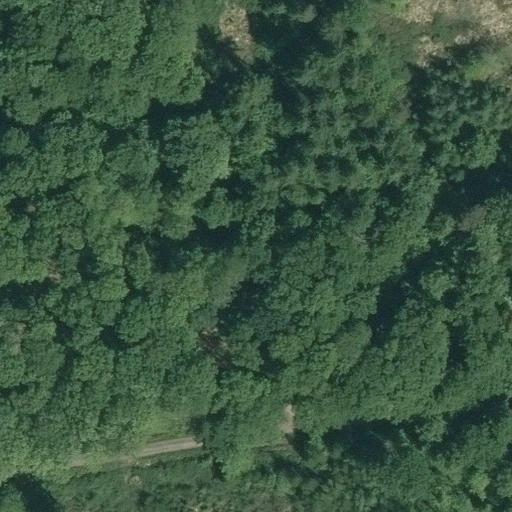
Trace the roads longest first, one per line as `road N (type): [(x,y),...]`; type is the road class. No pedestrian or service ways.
road 1 (track): [(0,488),(511,407)]
road 2 (track): [(306,441),(184,0)]
